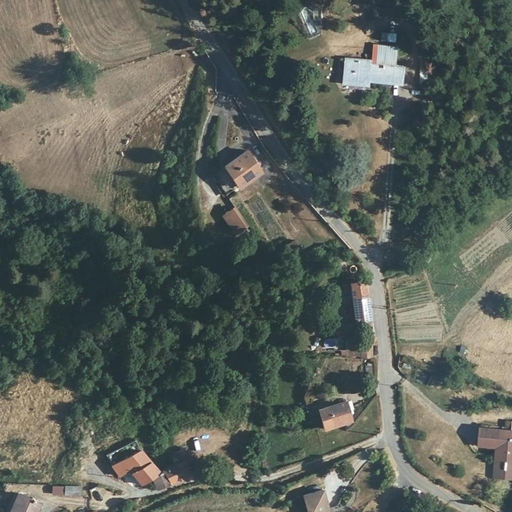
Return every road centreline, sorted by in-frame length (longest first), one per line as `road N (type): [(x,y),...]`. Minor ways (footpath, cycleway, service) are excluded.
road 1 (residential): [(185,0),(282,155),(375,271)]
road 2 (unclassified): [(472,511),(418,481),(396,455),(375,271)]
road 3 (unknown): [(390,424),(246,457)]
